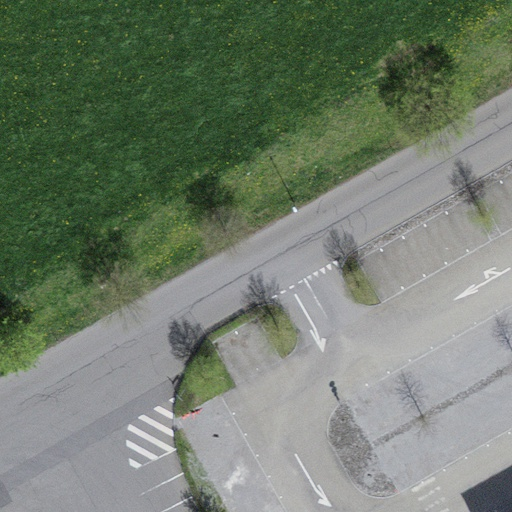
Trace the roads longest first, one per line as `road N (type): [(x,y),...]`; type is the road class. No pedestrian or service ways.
road 1 (unclassified): [(0,432),(511,139)]
road 2 (unknown): [(63,396),(115,511)]
